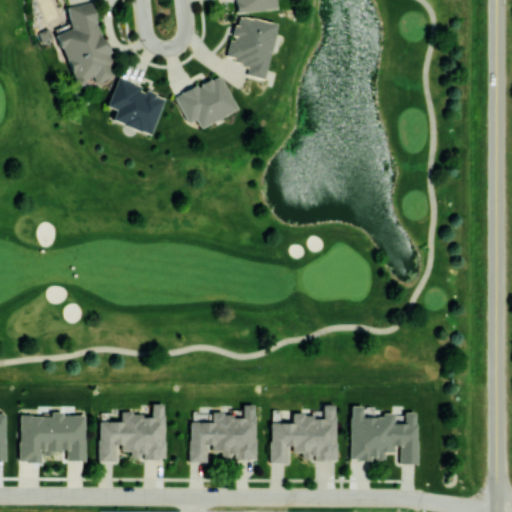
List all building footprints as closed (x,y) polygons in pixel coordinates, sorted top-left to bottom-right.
[(55,33),(75,83),(91,77),(93,82),(111,75),(107,63),(112,61),(86,0),(85,0),(64,9),(71,26),(55,33)] [(274,0),(258,0),(234,0),(234,10),(274,9),(274,0)] [(263,78),(276,23),(236,13),(230,38),(228,38),(224,54),(233,56),(231,61),(246,65),(244,73),(263,78)] [(235,108),(217,73),(173,95),(186,122),(193,118),(198,127),(235,108)] [(105,105),(114,108),(110,119),(150,133),(163,96),(139,88),(140,84),(116,75),(105,105)] [(163,456),(163,402),(150,402),(150,412),(120,412),(120,420),(96,420),(97,460),(116,460),(116,450),(128,450),(128,457),(163,456)] [(268,421),(268,461),(287,462),(287,451),(300,451),(300,459),(334,459),(334,402),(320,402),(320,412),(290,411),(290,421),(268,421)] [(254,460),(254,403),(241,403),(241,412),(210,412),(210,421),(187,421),(187,461),(206,461),(206,450),(220,450),(220,454),(232,454),(232,460),(254,460)] [(348,459),(383,458),(383,451),(396,451),(396,463),(415,462),(415,411),(403,411),(403,421),(393,421),(393,410),(379,410),(379,415),(361,415),(361,404),(348,404),(348,459)] [(83,460),(84,412),(49,412),(49,415),(17,414),(17,461),(39,461),(39,453),(46,453),(46,450),(65,450),(64,460),(83,460)]
